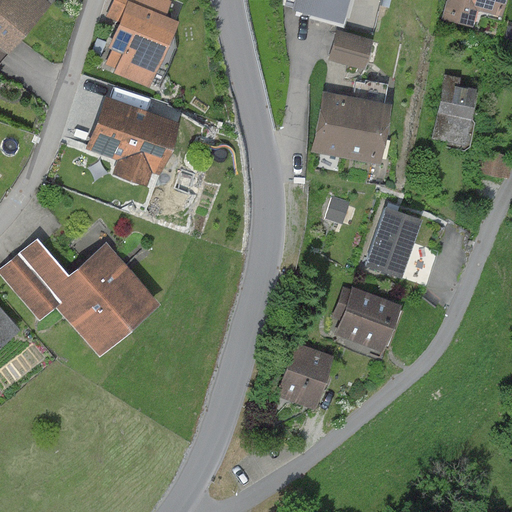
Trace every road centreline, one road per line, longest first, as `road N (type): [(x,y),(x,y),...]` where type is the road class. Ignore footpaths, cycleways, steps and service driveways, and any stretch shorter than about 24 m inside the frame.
road 1 (tertiary): [(181,502),(211,441),(266,250),(270,199),(228,0)]
road 2 (residential): [(511,187),(440,346),(315,457),(223,511)]
road 3 (residential): [(94,0),(52,136),(0,224)]
